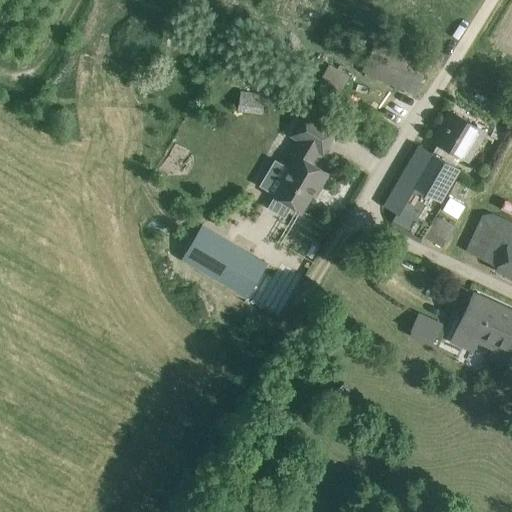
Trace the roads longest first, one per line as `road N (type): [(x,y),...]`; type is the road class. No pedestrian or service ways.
road 1 (track): [(355,212),(488,0)]
road 2 (unclassified): [(355,212),(511,290)]
